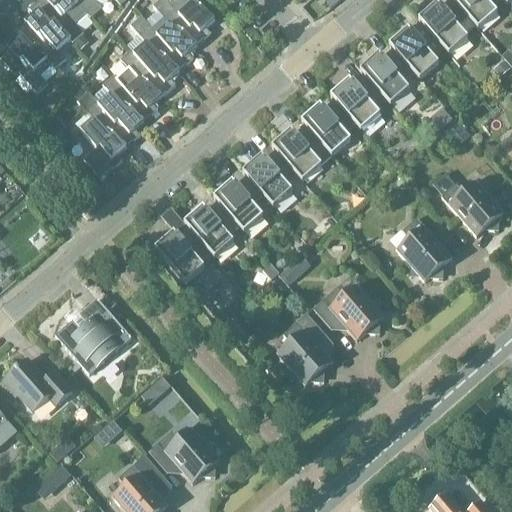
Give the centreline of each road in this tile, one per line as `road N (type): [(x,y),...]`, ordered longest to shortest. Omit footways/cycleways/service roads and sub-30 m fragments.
road 1 (residential): [(0,327),(313,46)]
road 2 (tertiary): [(315,511),(511,340)]
